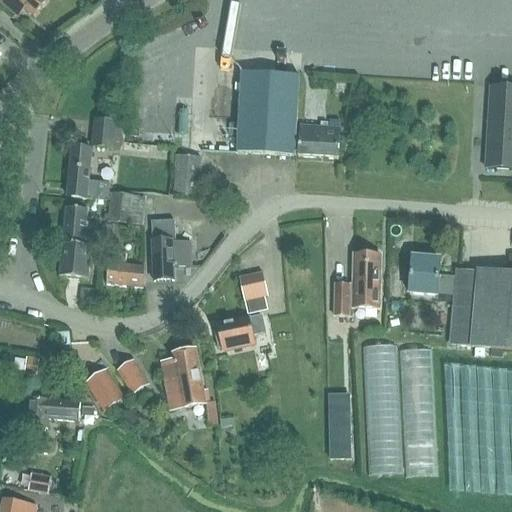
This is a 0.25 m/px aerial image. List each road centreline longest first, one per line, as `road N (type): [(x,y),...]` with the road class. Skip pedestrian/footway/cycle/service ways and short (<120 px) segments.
road 1 (residential): [(511,218),(279,204),(261,212),(163,314),(128,324),(20,302)]
road 2 (tertiary): [(0,121),(110,21),(150,0)]
road 3 (residential): [(20,302),(39,118)]
